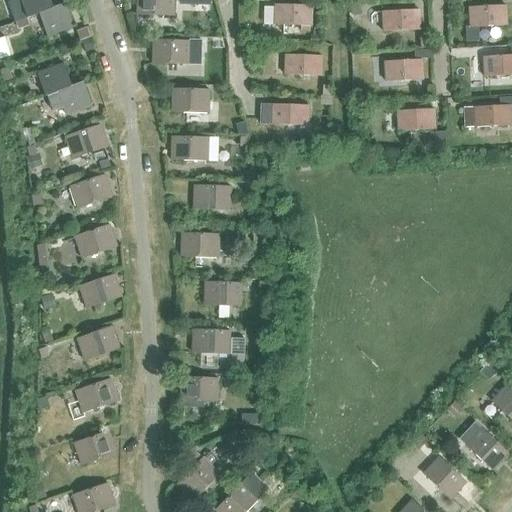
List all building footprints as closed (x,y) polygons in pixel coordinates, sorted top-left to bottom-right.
[(20,0),(27,18),(39,14),(53,9),(53,8),(50,0),(20,0)] [(136,0),(136,15),(173,17),(173,0),(136,0)] [(39,14),(47,37),(73,27),(65,4),(53,8),(53,9),(39,14)] [(360,4),(352,5),(353,15),(361,15),(360,4)] [(264,7),(263,25),(300,26),(300,32),(310,32),(310,26),(311,26),(312,6),(293,6),(275,5),(275,8),(264,7)] [(470,27),(465,27),(466,42),(478,41),(478,27),(488,27),(507,26),(506,6),(487,7),(469,8),(470,27)] [(383,32),(420,30),(419,10),(382,12),(383,32)] [(87,28),(77,31),(80,41),(81,41),(88,38),(90,37),(87,28)] [(310,36),(310,46),(318,46),(319,37),(310,36)] [(4,37),(0,38),(0,59),(10,56),(4,37)] [(88,38),(81,41),(85,52),(92,50),(88,38)] [(428,38),(420,38),(420,49),(428,48),(428,38)] [(190,42),(189,53),(201,53),(201,41),(190,40),(190,42)] [(152,64),(189,65),(189,53),(190,42),(153,41),(152,64)] [(217,41),(217,50),(225,50),(225,43),(225,41),(224,41),(217,41)] [(511,56),(483,57),(484,77),(502,76),(511,75),(511,47),(510,48),(511,56)] [(429,51),(415,52),(416,60),(421,60),(430,59),(429,51)] [(284,75),(321,77),(322,57),(285,55),(284,75)] [(385,82),(422,80),(421,60),(416,60),(384,62),(385,82)] [(63,64),(37,73),(45,97),(47,96),(57,93),(57,92),(71,87),(71,86),(63,64)] [(9,69),(0,72),(4,82),(13,79),(9,69)] [(47,96),(52,111),(63,108),(65,115),(91,106),(83,82),(71,86),(71,87),(57,92),(57,93),(47,96)] [(171,113),(208,114),(209,91),(172,89),(171,113)] [(260,123),(308,124),(309,124),(309,105),(260,104),(260,123)] [(465,128),(511,126),(511,125),(511,113),(511,105),(464,107),(465,128)] [(398,132),(435,129),(434,109),(397,112),(398,132)] [(243,123),(234,125),(236,135),(246,135),(243,123)] [(65,137),(72,159),(107,148),(100,126),(65,137)] [(29,128),(20,131),(23,141),(26,140),(32,138),(29,128)] [(445,132),(429,133),(430,150),(446,149),(445,132)] [(460,137),(450,138),(451,147),(461,146),(460,137)] [(32,138),(26,140),(28,148),(35,146),(32,138)] [(171,161),(208,162),(209,139),(171,138),(171,161)] [(326,138),(317,138),(317,147),(326,147),(326,138)] [(28,148),(27,149),(29,157),(37,154),(35,146),(28,148)] [(35,155),(27,158),(30,169),(39,166),(35,155)] [(107,160),(98,163),(101,172),(110,168),(107,160)] [(253,174),(244,174),(244,183),(253,183),(253,174)] [(69,187),(77,209),(112,197),(105,176),(69,187)] [(193,209),(230,211),(231,188),(194,186),(193,209)] [(246,186),(245,195),(253,196),(254,186),(246,186)] [(40,195),(33,197),(36,206),(43,203),(40,195)] [(74,237),(82,259),(117,247),(109,225),(74,237)] [(181,257),(218,258),(219,235),(182,234),(181,257)] [(46,245),(37,246),(39,269),(48,268),(46,245)] [(79,287),(86,309),(122,298),(114,276),(79,287)] [(205,283),(204,306),(219,306),(218,319),(228,319),(229,307),(241,307),(242,284),(226,284),(220,283),(205,283)] [(51,297),(41,301),(44,310),(55,307),(51,297)] [(77,340),(84,361),(120,349),(112,328),(77,340)] [(256,330),(255,342),(264,342),(265,331),(256,330)] [(192,354),(229,355),(230,332),(193,331),(192,354)] [(49,333),(42,335),(45,343),(52,341),(49,333)] [(479,372),(488,381),(499,370),(490,361),(479,372)] [(252,365),(252,376),(262,377),(263,366),(252,365)] [(181,378),(180,401),(183,401),(183,407),(203,408),(203,406),(214,406),(214,402),(217,402),(218,379),(202,379),(195,379),(181,378)] [(76,392),(83,414),(118,402),(111,380),(76,392)] [(492,402),(511,420),(511,389),(507,385),(492,402)] [(46,399),(36,402),(39,411),(49,408),(46,399)] [(454,404),(447,412),(454,419),(461,411),(454,404)] [(259,415),(245,415),(245,425),(259,425),(259,415)] [(465,445),(492,471),(508,454),(481,428),(465,445)] [(236,431),(230,436),(235,441),(241,436),(236,431)] [(74,444),(81,466),(117,454),(109,432),(74,444)] [(420,438),(414,444),(419,449),(425,443),(420,438)] [(193,449),(187,455),(194,461),(200,455),(193,449)] [(209,452),(203,458),(177,485),(194,501),(220,474),(210,465),(216,459),(209,452)] [(39,454),(32,456),(35,465),(42,463),(39,454)] [(263,458),(257,464),(269,475),(275,469),(263,458)] [(423,475),(450,500),(466,483),(439,458),(423,475)] [(72,496),(77,511),(97,511),(115,506),(108,484),(72,496)] [(217,511),(246,511),(258,500),(242,484),(216,511),(217,511)] [(41,485),(34,487),(39,501),(45,499),(41,485)] [(296,490),(290,495),(297,502),(302,496),(296,490)] [(401,511),(423,511),(412,501),(401,511)]
